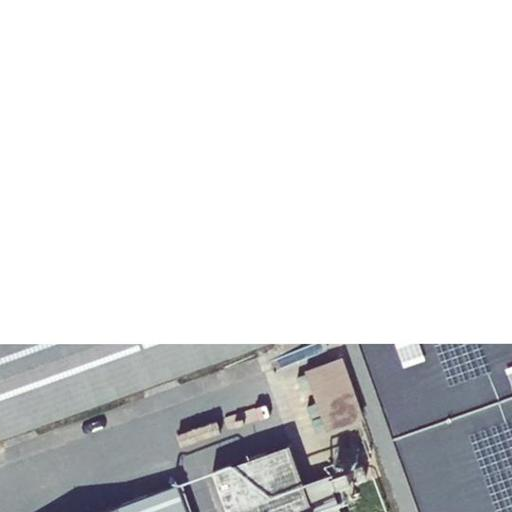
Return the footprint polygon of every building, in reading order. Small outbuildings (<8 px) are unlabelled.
[(156,136),(116,23),(4,63),(0,53),(0,258),(192,189),(195,197),(208,192),(206,184),(295,152),(423,511),(511,511),(511,0),(397,41),(382,0),(176,0),(176,1),(215,108),(182,119),(185,126),(156,136)] [(43,0),(0,0),(0,53),(4,63),(60,43),(43,0)] [(430,0),(398,0),(410,32),(438,22),(430,0)] [(454,17),(460,17),(465,17),(470,15),(475,11),(478,7),(481,2),(481,0),(437,0),(438,3),(441,8),(445,12),(449,15),(454,17)] [(215,108),(176,1),(116,23),(156,136),(185,126),(182,119),(215,108)] [(274,213),(0,311),(0,429),(3,438),(314,327),(274,213)] [(343,356),(306,369),(326,430),(364,417),(343,356)] [(290,443),(212,471),(226,511),(342,511),(330,476),(305,485),(290,443)] [(187,511),(178,483),(97,511),(187,511)]
